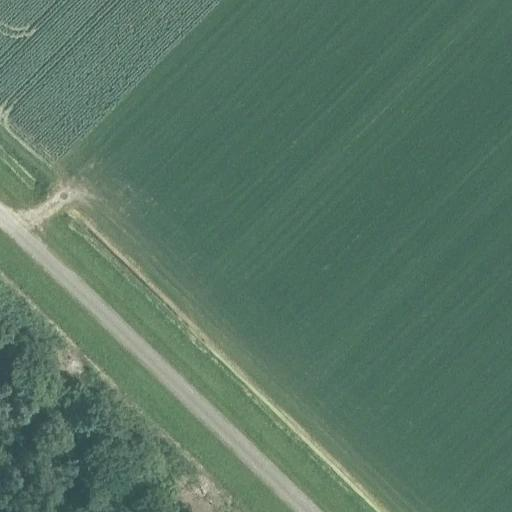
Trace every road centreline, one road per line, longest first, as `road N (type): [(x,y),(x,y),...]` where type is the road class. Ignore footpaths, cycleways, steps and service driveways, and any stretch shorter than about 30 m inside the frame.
road 1 (unclassified): [(306,511),(0,218)]
road 2 (track): [(16,234),(56,205),(94,201),(166,279)]
